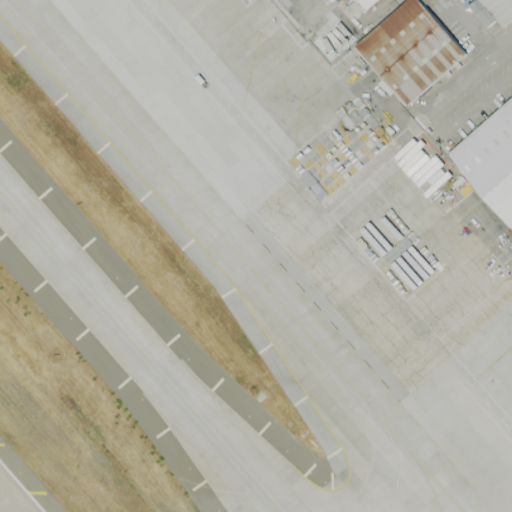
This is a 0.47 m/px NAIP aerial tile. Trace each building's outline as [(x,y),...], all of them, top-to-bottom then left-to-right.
[(379,0),(367,11),(357,0),(336,0),(333,3),(330,0),(379,0)] [(419,0),(467,55),(408,106),(356,47),(409,0),(419,0)] [(421,0),(511,0),(511,20),(503,28),(479,0),(431,0),(426,5),(421,0)] [(478,1),(469,8),(486,28),(495,21),(478,1)] [(511,227),(448,154),(511,98),(511,227)]
